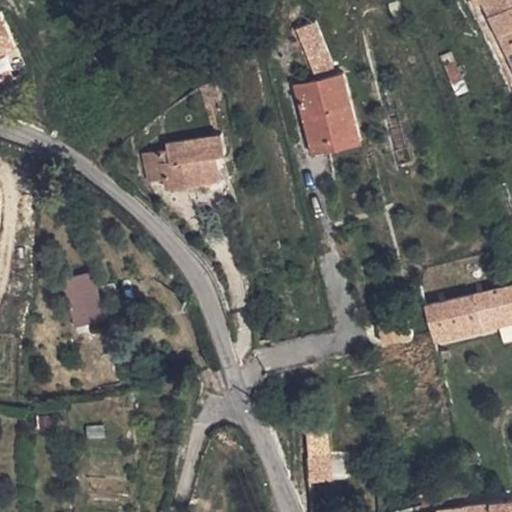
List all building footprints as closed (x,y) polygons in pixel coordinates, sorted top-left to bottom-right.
[(511,0),(486,0),(511,56),(511,0)] [(0,15),(0,60),(16,56),(5,14),(0,15)] [(317,20),(295,28),(312,74),(334,67),(317,20)] [(360,101),(370,99),(359,65),(312,77),(328,139),(348,134),(367,129),(360,101)] [(169,159),(175,166),(156,181),(172,201),(184,192),(190,199),(223,173),(209,154),(212,152),(199,136),(169,159)] [(88,267),(117,263),(115,243),(85,246),(88,267)] [(125,311),(124,309),(121,286),(139,286),(136,261),(117,263),(88,267),(93,312),(93,315),(125,311)] [(433,346),(500,331),(503,343),(511,340),(511,284),(423,305),(433,346)] [(304,433),(308,483),(332,481),(328,431),(304,433)] [(335,479),(346,477),(341,453),(330,455),(335,479)] [(456,511),(511,511),(511,498),(455,508),(456,511)]
